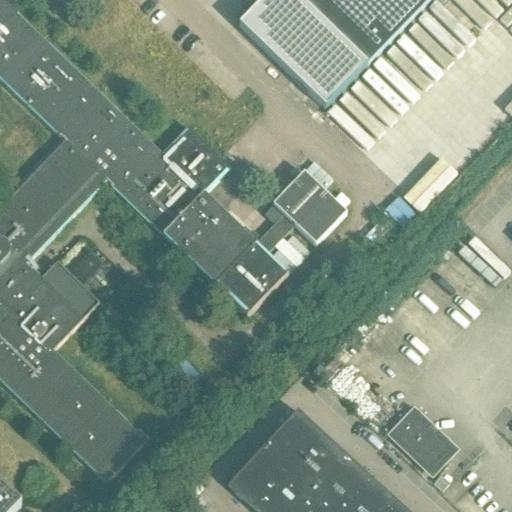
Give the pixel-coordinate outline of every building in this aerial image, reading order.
[(207,0),(238,29),(324,113),(363,73),(433,0),(207,0)] [(0,385),(106,487),(146,445),(53,355),(61,346),(74,333),(84,323),(99,307),(53,264),(42,275),(38,279),(27,268),(105,186),(120,201),(246,322),(287,280),(265,259),(274,250),(279,254),(273,260),(290,277),(309,256),(292,240),(286,246),(282,242),(294,230),(314,250),(345,218),(303,177),(293,186),(284,197),(272,209),(282,219),(274,227),(261,241),(254,248),(243,237),(233,227),(223,218),(204,199),(229,173),(228,172),(186,131),(161,157),(17,19),(17,18),(0,1),(0,84),(63,145),(0,211),(0,385)] [(305,174),(324,192),(332,184),(313,166),(305,174)] [(366,240),(374,248),(389,232),(381,224),(366,240)] [(337,351),(314,375),(327,387),(349,363),(337,351)] [(250,511),(401,511),(296,415),(227,490),(250,511)] [(392,439),(431,477),(452,454),(413,417),(392,439)] [(432,488),(441,496),(449,487),(440,479),(432,488)] [(16,511),(0,496),(0,511),(16,511)]
